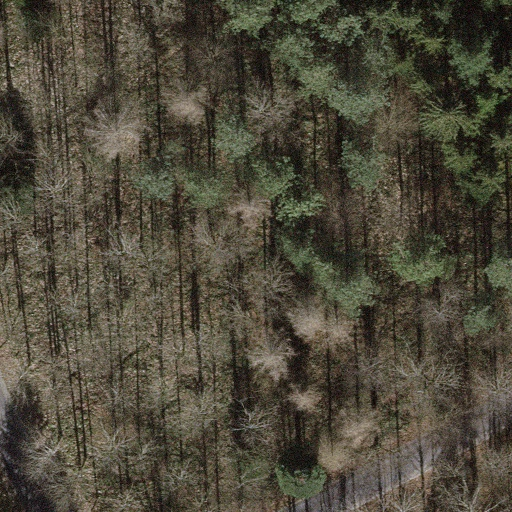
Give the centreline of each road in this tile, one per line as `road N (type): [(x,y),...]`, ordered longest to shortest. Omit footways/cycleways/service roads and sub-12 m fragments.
road 1 (track): [(511,402),(302,511)]
road 2 (track): [(0,361),(54,511)]
